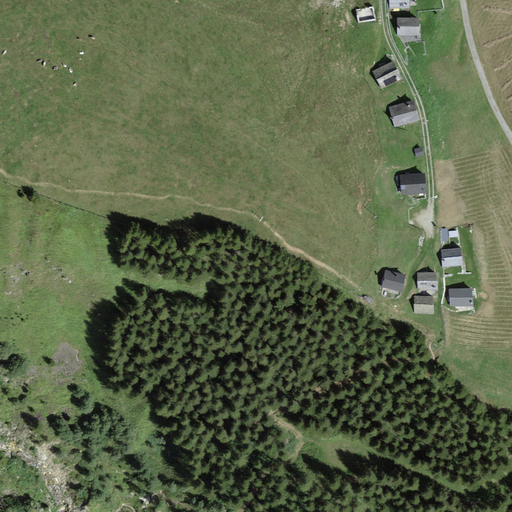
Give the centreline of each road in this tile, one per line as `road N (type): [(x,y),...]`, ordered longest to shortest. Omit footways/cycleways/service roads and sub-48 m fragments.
road 1 (track): [(382,0),(388,38),(422,117),(429,234)]
road 2 (track): [(511,478),(474,496),(380,459),(342,458)]
road 3 (unclassified): [(511,140),(473,51),(462,0)]
